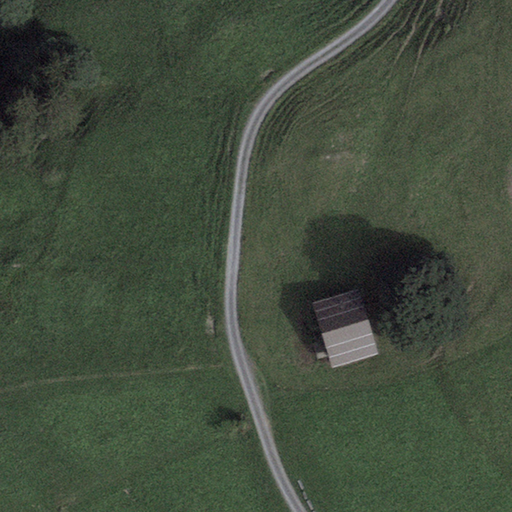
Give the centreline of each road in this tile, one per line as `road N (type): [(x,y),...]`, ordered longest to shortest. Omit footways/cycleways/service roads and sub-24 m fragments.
road 1 (track): [(304,511),(251,375),(236,250),(261,108),(403,0)]
road 2 (track): [(251,375),(294,307),(320,288),(381,276),(430,249),(511,272)]
